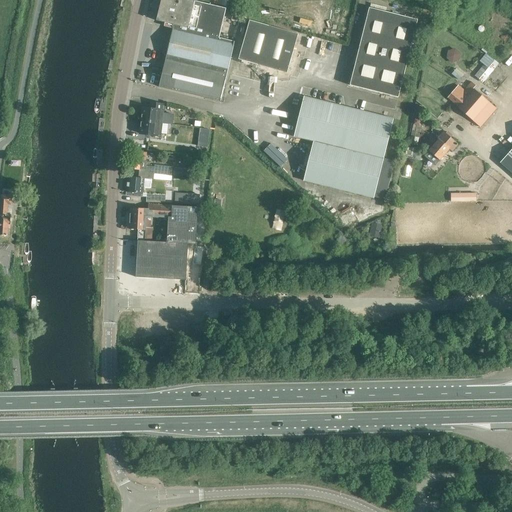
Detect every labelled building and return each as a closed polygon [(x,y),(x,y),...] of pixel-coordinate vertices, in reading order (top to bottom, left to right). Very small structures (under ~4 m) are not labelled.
[(235,42),(234,42),(219,38),(226,9),(189,0),(161,0),(157,20),(173,25),(172,28),(173,28),(166,59),(227,74),(235,42)] [(398,98),(418,20),(370,8),(350,86),(398,98)] [(298,34),(249,20),(238,59),(287,73),(298,34)] [(449,48),(447,59),(461,62),(462,51),(449,48)] [(485,54),(485,55),(480,61),(484,65),(475,76),(483,83),(493,71),(498,64),(485,54)] [(159,87),(220,102),(226,75),(165,61),(159,87)] [(463,75),(456,69),(451,74),(459,80),(463,75)] [(480,127),(496,109),(473,89),(476,86),(472,82),(464,91),(458,86),(448,98),(457,106),(455,109),(459,113),(461,111),(480,127)] [(295,136),(314,141),(383,159),(393,119),(305,97),(295,136)] [(142,108),(140,121),(139,134),(156,136),(156,135),(160,136),(161,130),(157,130),(159,116),(162,116),(164,104),(150,103),(150,109),(142,108)] [(200,127),(199,146),(209,147),(210,128),(200,127)] [(437,139),(439,140),(429,151),(440,161),(450,149),(452,151),(458,145),(447,135),(443,131),(437,139)] [(383,159),(314,141),(304,181),(385,201),(395,162),(383,159)] [(413,157),(415,148),(410,147),(409,148),(406,148),(405,155),(408,156),(408,157),(413,157)] [(511,149),(500,163),(511,173),(511,149)] [(146,169),(147,161),(141,161),(141,154),(144,155),(144,152),(132,150),(130,169),(140,170),(140,168),(146,169)] [(249,190),(252,171),(236,164),(236,166),(220,163),(219,169),(217,168),(214,184),(249,190)] [(171,176),(172,167),(155,165),(154,174),(171,176)] [(190,169),(174,168),(173,175),(189,176),(190,169)] [(127,195),(143,197),(147,197),(147,202),(165,204),(166,195),(148,194),(148,193),(144,192),(145,179),(129,177),(127,195)] [(153,187),(154,178),(146,177),(145,187),(153,187)] [(475,189),(466,181),(454,195),(463,204),(472,194),(471,193),(475,189)] [(7,214),(7,204),(11,204),(12,196),(1,195),(0,209),(0,234),(8,235),(9,224),(11,224),(12,215),(7,214)] [(130,227),(139,228),(138,240),(152,241),(153,228),(145,228),(146,218),(152,218),(152,217),(169,218),(169,221),(188,222),(188,207),(153,204),(153,212),(149,211),(149,210),(131,209),(130,227)] [(167,242),(152,241),(138,240),(136,277),(186,280),(188,243),(196,244),(199,207),(188,207),(188,222),(169,221),(167,242)] [(358,219),(353,209),(338,217),(344,227),(358,219)] [(370,235),(380,236),(382,223),(372,221),(370,235)]
